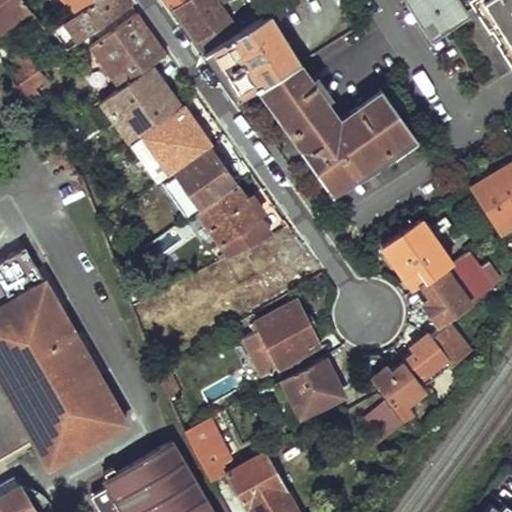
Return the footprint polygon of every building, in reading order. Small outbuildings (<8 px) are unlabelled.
[(0,0),(0,30),(29,9),(22,0),(0,0)] [(91,0),(76,11),(51,29),(65,50),(131,3),(128,0),(91,0)] [(64,0),(76,11),(91,0),(64,0)] [(181,0),(170,7),(202,52),(237,31),(214,0),(181,0)] [(405,0),(428,35),(465,11),(462,6),(457,0),(405,0)] [(511,0),(469,0),(470,1),(510,63),(511,61),(511,0)] [(87,46),(116,87),(149,64),(166,52),(137,11),(87,46)] [(237,31),(202,52),(226,86),(289,47),(265,13),(237,31)] [(289,47),(226,86),(235,99),(254,87),(298,60),(289,47)] [(298,60),(254,87),(331,192),(416,137),(381,88),(339,118),(298,60)] [(100,99),(128,140),(177,106),(178,105),(149,64),(116,87),(100,99)] [(38,69),(16,85),(21,92),(30,86),(43,77),(38,69)] [(40,100),(30,86),(21,92),(31,106),(40,100)] [(201,127),(183,102),(178,105),(177,106),(181,111),(195,130),(201,127)] [(143,137),(168,172),(211,141),(201,127),(195,130),(181,111),(143,137)] [(209,149),(175,173),(199,208),(233,183),(209,149)] [(511,159),(473,184),(497,228),(511,219),(511,159)] [(199,208),(195,210),(227,255),(266,236),(255,220),(243,203),(246,200),(233,183),(199,208)] [(246,200),(243,203),(255,220),(258,217),(246,200)] [(418,217),(380,243),(399,273),(415,263),(423,274),(446,258),(418,217)] [(265,245),(228,263),(235,277),(230,279),(235,292),(241,288),(253,313),(272,302),(269,297),(286,287),(265,245)] [(104,394),(18,248),(14,248),(0,256),(0,456),(27,440),(104,394)] [(307,249),(293,259),(306,279),(322,269),(307,249)] [(426,278),(420,282),(430,296),(422,301),(440,327),(429,335),(448,362),(450,364),(468,346),(445,315),(489,283),(466,249),(448,262),(426,278)] [(448,262),(446,258),(423,274),(426,278),(448,262)] [(415,263),(399,273),(410,289),(420,282),(426,278),(423,274),(415,263)] [(193,273),(132,303),(138,317),(199,285),(193,273)] [(315,343),(292,301),(256,321),(260,328),(242,337),(263,376),(280,367),(284,376),(311,361),(304,349),(315,343)] [(414,346),(401,357),(417,379),(440,362),(444,365),(448,362),(429,335),(426,332),(411,343),(414,346)] [(371,353),(364,352),(370,374),(383,365),(384,350),(371,353)] [(284,376),(278,379),(299,416),(342,392),(321,355),(311,361),(284,376)] [(417,379),(401,357),(389,366),(386,363),(383,365),(370,374),(400,416),(411,408),(406,400),(423,386),(417,379)] [(166,363),(156,369),(168,395),(180,390),(166,363)] [(121,422),(104,394),(27,440),(44,468),(121,422)] [(208,418),(185,431),(192,445),(211,479),(226,471),(221,463),(230,458),(208,418)] [(213,511),(169,437),(100,478),(120,511),(213,511)] [(297,511),(264,451),(226,471),(211,479),(229,511),(237,511),(225,486),(232,483),(247,511),(297,511)] [(0,492),(16,484),(12,477),(0,483),(0,492)] [(0,511),(32,511),(16,484),(0,492),(0,511)]
